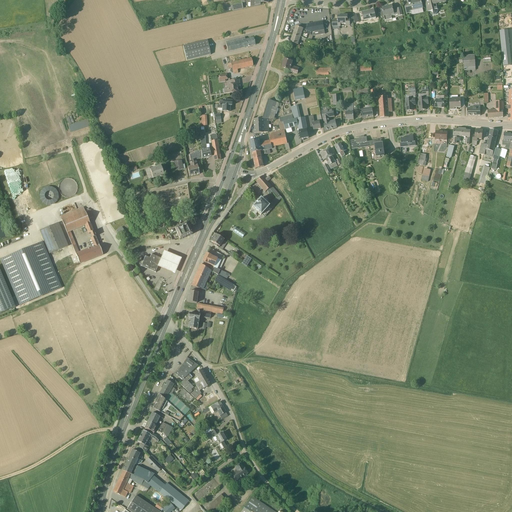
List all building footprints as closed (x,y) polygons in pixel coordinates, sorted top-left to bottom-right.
[(420,0),(417,0),(411,1),(412,5),(405,7),(407,14),(411,13),(410,10),(413,10),(414,10),(423,8),(420,0)] [(435,14),(436,14),(437,13),(437,12),(437,11),(438,10),(437,10),(437,7),(436,4),(446,2),(445,0),(428,0),(427,0),(428,6),(427,7),(428,12),(433,11),(434,15),(435,15),(435,14)] [(401,8),(397,9),(393,10),(392,6),(382,8),(382,9),(381,9),(381,8),(378,9),(379,13),(380,13),(380,14),(381,16),(381,17),(382,18),(382,19),(383,20),(385,19),(385,20),(392,19),(391,16),(398,15),(399,16),(402,15),(401,8)] [(375,14),(376,14),(376,11),(374,11),(374,10),(362,13),(364,21),(376,18),(375,14)] [(350,19),(348,19),(348,15),(338,15),(338,20),(332,20),(332,26),(333,26),(340,26),(341,26),(341,24),(346,24),(346,26),(350,26),(350,19)] [(293,35),(306,39),(307,40),(312,41),(313,37),(312,37),(314,32),(324,30),(323,22),(308,24),(306,30),(303,29),(296,27),(293,35)] [(300,40),(305,42),(306,39),(293,35),(291,42),(298,45),(300,40)] [(255,45),(254,38),(245,40),(245,38),(226,42),(228,51),(255,45)] [(207,40),(183,46),(186,61),(211,55),(207,40)] [(511,65),(509,50),(502,51),(503,66),(508,66),(511,66),(511,65)] [(475,55),(464,56),(464,71),(476,70),(475,55)] [(253,66),(251,58),(231,63),(227,64),(228,69),(232,68),(233,74),(238,73),(237,69),(253,66)] [(292,66),(291,66),(292,62),(285,59),(285,60),(284,60),(283,63),(284,63),(282,68),(289,70),(289,71),(297,74),(299,69),(292,67),(292,66)] [(227,74),(219,75),(220,83),(226,82),(225,80),(228,79),(227,74)] [(237,85),(239,85),(239,80),(230,81),(230,85),(228,85),(228,88),(229,93),(238,91),(237,85)] [(503,89),(503,101),(503,107),(508,107),(508,121),(511,120),(511,80),(509,81),(509,84),(510,84),(510,85),(505,85),(505,89),(503,89)] [(303,87),(293,89),(295,101),(305,99),(304,94),(304,91),(303,87)] [(368,87),(356,88),(357,97),(369,96),(368,87)] [(426,104),(428,104),(428,98),(429,98),(428,87),(422,88),(423,98),(418,98),(419,103),(418,103),(418,107),(419,107),(419,110),(426,110),(426,104)] [(413,105),(415,105),(415,99),(416,99),(415,88),(412,88),(409,89),(410,99),(405,99),(406,104),(405,104),(406,108),(406,111),(413,110),(413,105)] [(391,99),(388,99),(387,96),(378,97),(379,106),(380,119),(389,118),(389,112),(393,112),(391,99)] [(445,96),(436,96),(436,108),(444,108),(445,96)] [(464,96),(460,96),(460,99),(450,99),(450,110),(455,110),(455,108),(461,108),(461,107),(465,107),(464,96)] [(230,106),(231,106),(232,101),(223,101),(219,101),(219,105),(215,105),(215,108),(218,108),(218,111),(222,111),(229,112),(230,106)] [(502,107),(503,107),(503,101),(496,101),(496,110),(488,111),(488,119),(503,117),(502,107)] [(273,122),(274,118),(279,103),(277,102),(275,107),(273,106),(269,119),(263,119),(254,119),(252,124),(255,125),(255,134),(260,133),(269,132),(270,132),(269,122),(273,122)] [(202,105),(199,106),(200,126),(207,126),(207,115),(203,115),(202,105)] [(481,116),(480,106),(471,106),(471,108),(467,108),(467,116),(481,116)] [(372,108),(361,110),(363,118),(374,117),(372,108)] [(329,118),(335,117),(333,110),(321,112),(323,119),(325,131),(337,128),(335,120),(330,121),(329,118)] [(353,112),(349,113),(349,110),(346,110),(346,113),(346,120),(354,120),(353,112)] [(283,122),(294,119),(292,114),(282,117),(279,118),(280,123),(283,122)] [(320,122),(315,123),(313,116),(309,117),(311,127),(313,127),(314,130),(321,129),(320,122)] [(305,118),(297,119),(297,118),(294,119),(283,122),(285,130),(286,130),(287,134),(293,132),(291,128),(298,126),(299,131),(301,141),(304,140),(304,139),(309,138),(307,130),(305,118)] [(88,119),(69,125),(71,132),(90,126),(88,119)] [(285,130),(283,122),(280,123),(278,123),(281,131),(273,133),(269,136),(270,141),(263,143),(263,146),(261,147),(259,139),(250,141),(252,153),(272,149),(272,147),(275,147),(285,144),(287,144),(285,130)] [(462,129),(458,128),(458,130),(454,129),(453,136),(453,143),(456,143),(457,136),(462,137),(462,129)] [(471,131),(466,131),(466,129),(462,129),(462,137),(466,137),(465,144),(469,145),(470,137),(471,131)] [(498,131),(490,129),(487,145),(482,144),(479,154),(484,155),(486,156),(492,157),(498,131)] [(483,131),(476,130),(475,136),(473,135),(472,145),(472,147),(476,147),(477,146),(477,139),(482,139),(483,131)] [(448,133),(436,132),(435,140),(447,141),(448,133)] [(202,159),(211,157),(214,156),(215,161),(221,160),(219,148),(219,147),(217,134),(210,136),(213,149),(207,150),(206,149),(208,148),(208,144),(206,144),(206,140),(205,133),(200,133),(201,135),(201,150),(202,151),(202,153),(202,158),(202,159)] [(511,142),(511,134),(504,133),(504,141),(503,141),(503,145),(506,145),(506,149),(510,149),(511,143),(511,142)] [(413,135),(410,136),(407,136),(407,138),(401,138),(401,142),(400,143),(400,147),(415,146),(415,142),(414,142),(413,135)] [(352,150),(370,147),(369,146),(369,142),(367,142),(367,137),(356,139),(356,140),(350,141),(352,150)] [(383,142),(381,142),(378,143),(378,140),(369,142),(369,146),(370,147),(374,146),(376,154),(376,156),(385,155),(383,142)] [(347,150),(345,146),(343,147),(341,143),(335,146),(339,154),(340,153),(342,157),(345,156),(343,152),(347,150)] [(326,151),(332,164),(334,168),(338,166),(333,157),(335,156),(331,148),(326,151)] [(262,155),(263,155),(264,155),(271,153),(270,149),(252,153),(253,160),(262,157),(262,155)] [(493,159),(499,160),(501,150),(496,149),(493,159)] [(332,164),(326,151),(320,154),(324,161),(326,160),(331,170),(334,168),(332,164)] [(199,174),(196,159),(195,153),(189,155),(191,161),(189,161),(190,166),(187,167),(190,176),(199,174)] [(428,156),(421,154),(419,164),(426,166),(426,162),(427,162),(428,156)] [(262,157),(253,160),(255,169),(256,169),(264,166),(262,157)] [(339,159),(336,160),(338,166),(340,165),(342,169),(344,168),(342,164),(339,159)] [(469,159),(466,167),(473,169),(475,161),(469,159)] [(181,161),(174,162),(175,171),(183,169),(181,161)] [(161,166),(150,170),(149,168),(145,170),(149,180),(153,178),(153,179),(164,175),(161,166)] [(485,184),(490,167),(483,166),(479,183),(485,184)] [(423,173),(423,175),(429,177),(430,174),(431,170),(424,169),(423,173)] [(262,176),(255,181),(265,193),(267,191),(269,194),(271,192),(276,198),(271,204),(274,206),(282,198),(267,182),(265,179),(262,176)] [(44,207),(60,201),(55,185),(39,191),(44,207)] [(269,206),(260,198),(252,207),(260,215),(269,206)] [(61,217),(76,254),(80,264),(103,255),(88,219),(93,217),(90,210),(85,212),(83,207),(61,217)] [(192,234),(187,222),(181,225),(179,221),(166,227),(168,231),(175,228),(180,240),(192,234)] [(59,223),(40,231),(50,254),(68,246),(59,223)] [(121,226),(116,230),(120,236),(126,232),(121,226)] [(242,237),(244,234),(236,228),(233,231),(242,237)] [(224,240),(216,235),(211,242),(215,244),(214,246),(218,249),(224,240)] [(61,288),(52,264),(42,242),(0,259),(20,305),(29,302),(61,288)] [(172,255),(163,252),(157,266),(165,270),(173,273),(180,259),(172,255)] [(208,264),(214,267),(217,259),(211,256),(211,255),(206,253),(202,262),(208,264)] [(159,259),(151,255),(150,258),(145,256),(141,266),(154,271),(159,259)] [(251,259),(247,256),(242,264),(246,267),(251,259)] [(211,271),(205,267),(201,264),(191,286),(203,290),(203,289),(206,290),(208,285),(205,284),(211,271)] [(0,271),(0,313),(15,307),(0,271)] [(189,291),(187,302),(197,304),(198,293),(189,291)] [(220,315),(222,315),(223,309),(197,304),(196,310),(197,310),(211,313),(220,315)] [(189,318),(199,320),(199,315),(203,316),(202,317),(210,318),(211,313),(197,310),(196,315),(189,313),(188,318),(189,318)] [(199,320),(189,318),(188,328),(197,330),(198,326),(199,320)] [(194,369),(198,366),(187,358),(183,364),(175,374),(183,380),(194,369)] [(202,369),(198,371),(198,372),(195,374),(197,378),(193,380),(195,384),(198,388),(201,386),(201,385),(201,384),(202,383),(201,382),(207,379),(202,369)] [(188,382),(192,377),(190,374),(185,379),(180,384),(188,393),(189,392),(191,394),(193,392),(191,390),(194,388),(188,382)] [(201,386),(198,388),(193,392),(191,394),(195,399),(201,394),(199,391),(211,385),(207,379),(201,382),(202,383),(201,384),(201,385),(201,386)] [(172,394),(175,389),(172,387),(174,384),(166,380),(162,389),(172,395),(172,394)] [(159,394),(159,395),(154,403),(156,404),(153,409),(179,422),(183,417),(184,417),(190,410),(172,394),(172,395),(162,389),(159,394)] [(183,389),(179,393),(189,402),(193,398),(183,389)] [(206,398),(209,404),(218,398),(215,393),(206,398)] [(215,404),(210,406),(215,413),(217,412),(223,408),(220,402),(215,405),(215,404)] [(224,413),(226,413),(223,408),(217,412),(220,417),(222,420),(228,416),(227,416),(226,416),(224,413)] [(167,438),(173,428),(163,423),(161,425),(157,423),(160,417),(152,413),(147,422),(159,428),(162,432),(163,433),(167,438)] [(162,432),(159,428),(147,422),(144,428),(154,433),(155,430),(161,434),(162,432)] [(226,440),(222,433),(217,436),(214,430),(213,431),(212,429),(207,432),(208,434),(205,435),(207,439),(212,436),(215,442),(216,441),(221,450),(226,447),(223,442),(226,440)] [(144,431),(143,431),(137,442),(140,443),(139,447),(144,451),(146,453),(149,448),(151,443),(147,441),(149,437),(155,440),(157,443),(159,439),(157,436),(155,435),(145,430),(144,431)] [(189,501),(167,483),(165,485),(153,476),(155,474),(135,465),(140,453),(132,450),(123,471),(143,480),(150,486),(171,503),(177,507),(181,511),(189,501)] [(170,455),(164,461),(168,465),(174,459),(170,455)] [(152,456),(150,458),(161,468),(162,466),(152,456)] [(150,458),(146,461),(158,473),(158,472),(163,476),(166,473),(161,468),(150,458)] [(247,473),(244,468),(243,468),(241,464),(235,467),(238,471),(232,475),(235,481),(239,478),(240,479),(246,475),(246,474),(247,473)] [(128,478),(141,485),(148,490),(150,486),(143,480),(123,471),(119,480),(126,483),(128,478)] [(123,490),(124,488),(131,491),(133,486),(126,483),(119,480),(113,492),(120,495),(125,497),(128,492),(123,490)] [(214,511),(227,502),(221,495),(200,511),(214,511)] [(159,511),(135,496),(127,509),(130,511),(159,511)] [(274,511),(252,496),(249,501),(241,511),(274,511)] [(164,506),(158,502),(155,507),(160,511),(164,506)] [(169,511),(175,508),(171,503),(163,510),(164,511),(169,511)]
